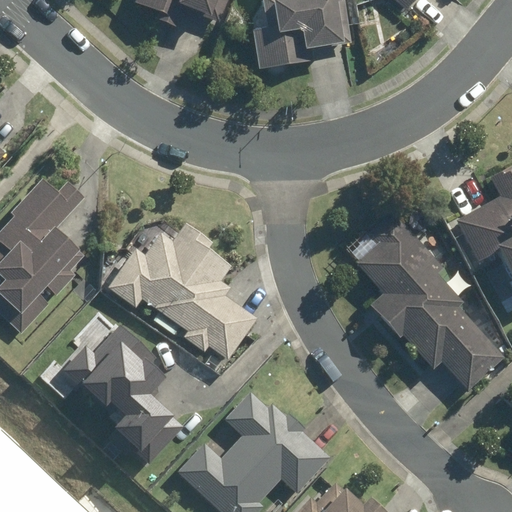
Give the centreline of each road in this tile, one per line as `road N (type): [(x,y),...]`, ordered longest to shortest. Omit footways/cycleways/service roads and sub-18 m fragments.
road 1 (residential): [(483,511),(376,406),(305,308),(281,156)]
road 2 (residential): [(4,0),(141,115),(207,143),(281,156)]
road 3 (residential): [(281,156),(388,131),(427,110),(511,18)]
